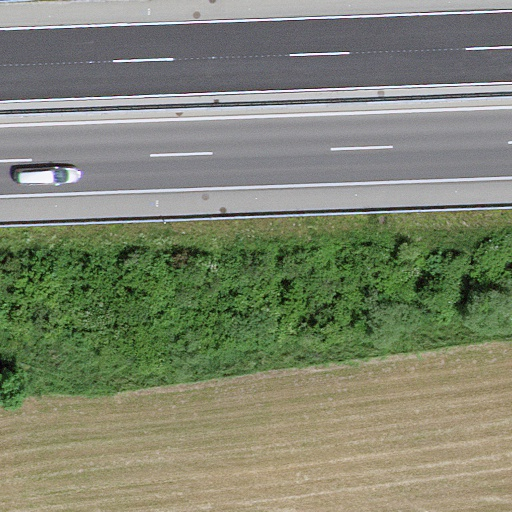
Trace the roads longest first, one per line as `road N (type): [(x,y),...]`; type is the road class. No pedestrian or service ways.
road 1 (motorway): [(511,46),(0,64)]
road 2 (motorway): [(0,160),(511,142)]
